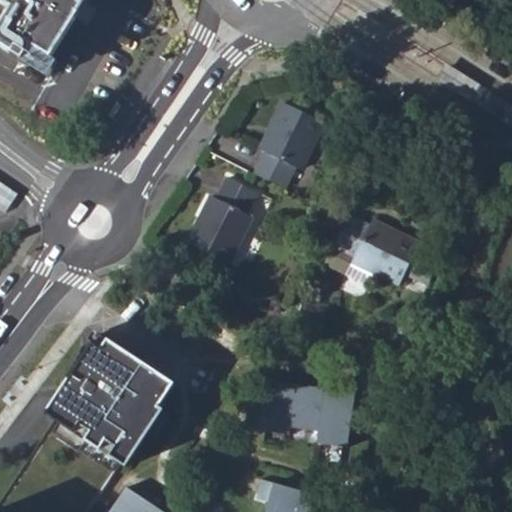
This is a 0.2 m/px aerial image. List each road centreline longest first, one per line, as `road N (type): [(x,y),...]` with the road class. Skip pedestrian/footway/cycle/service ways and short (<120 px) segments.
road 1 (tertiary): [(0,348),(238,12)]
road 2 (residential): [(284,23),(364,62),(511,159)]
road 3 (unknown): [(149,237),(329,343)]
road 4 (residential): [(511,74),(403,0)]
